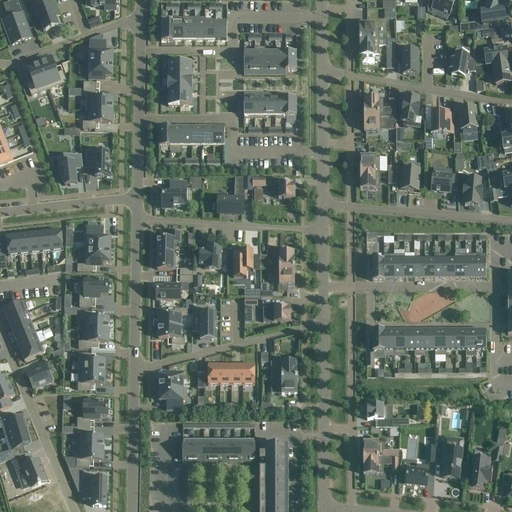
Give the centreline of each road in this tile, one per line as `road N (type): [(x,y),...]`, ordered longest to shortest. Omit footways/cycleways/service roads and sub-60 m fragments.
road 1 (residential): [(324,287),(494,289),(495,357)]
road 2 (residential): [(139,119),(235,119),(235,153),(322,150)]
road 3 (residential): [(323,16),(237,16),(235,50),(141,50)]
road 4 (residential): [(134,372),(326,320)]
road 5 (residential): [(0,327),(75,511)]
road 6 (residential): [(323,72),(511,102)]
road 7 (residential): [(326,228),(137,221)]
road 8 (unclassified): [(326,320),(323,507)]
road 9 (residential): [(511,220),(325,208)]
road 10 (unclassified): [(134,372),(137,221)]
road 11 (residential): [(0,63),(142,12)]
road 12 (unclassified): [(131,511),(134,372)]
road 13 (residential): [(0,212),(138,198)]
